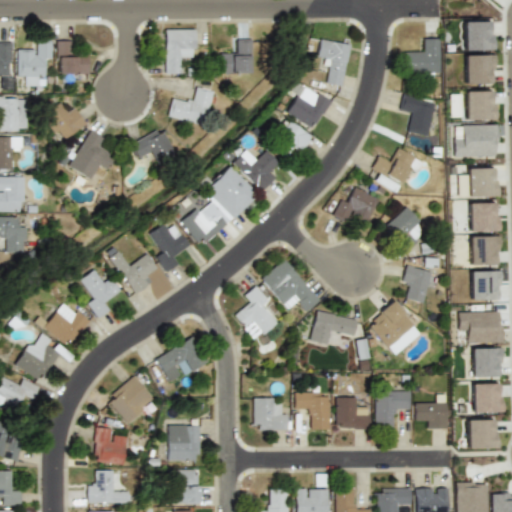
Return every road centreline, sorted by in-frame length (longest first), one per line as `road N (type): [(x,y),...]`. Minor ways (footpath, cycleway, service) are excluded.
road 1 (residential): [(62,511),(68,432),(96,378),(246,265),(358,145),(383,65),(381,15)]
road 2 (residential): [(0,10),(448,14)]
road 3 (residential): [(236,467),(458,465)]
road 4 (residential): [(236,511),(235,376),(203,300)]
